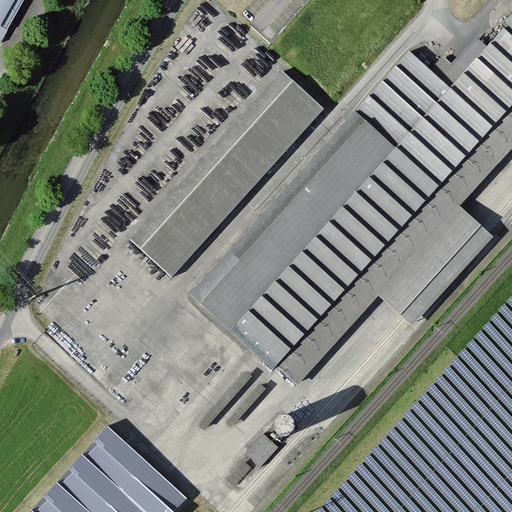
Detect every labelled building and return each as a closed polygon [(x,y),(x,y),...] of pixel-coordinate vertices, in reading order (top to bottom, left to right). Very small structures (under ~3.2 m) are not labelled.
[(0,0),(0,43),(1,44),(25,0),(0,0)] [(511,23),(452,90),(411,53),(358,112),(398,148),(230,335),(272,373),(278,366),(299,386),(381,295),(393,306),(399,312),(478,224),(471,218),(460,208),(511,149),(511,23)] [(287,74),(132,241),(172,278),(327,110),(287,74)] [(358,112),(190,299),(230,335),(398,148),(358,112)] [(238,420),(267,386),(247,369),(201,422),(207,428),(225,408),(238,420)] [(274,429),(276,433),(279,435),(283,437),(287,436),(290,435),(293,432),(294,428),(294,424),(292,420),(289,418),(286,416),(282,417),(278,418),(275,421),(274,425),(274,429)] [(177,511),(189,500),(109,429),(35,511),(177,511)] [(278,448),(264,436),(246,456),(260,468),(278,448)] [(236,485),(253,466),(245,459),(228,478),(236,485)]
